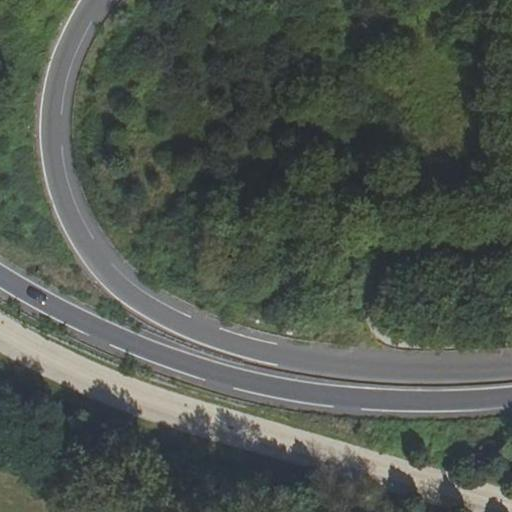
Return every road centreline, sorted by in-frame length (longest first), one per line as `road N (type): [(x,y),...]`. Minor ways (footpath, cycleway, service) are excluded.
road 1 (trunk): [(511,369),(328,367),(219,342),(128,297),(76,232),(48,147),(50,105),(96,0)]
road 2 (trunk): [(0,275),(92,326),(228,378),(374,399),(511,400)]
